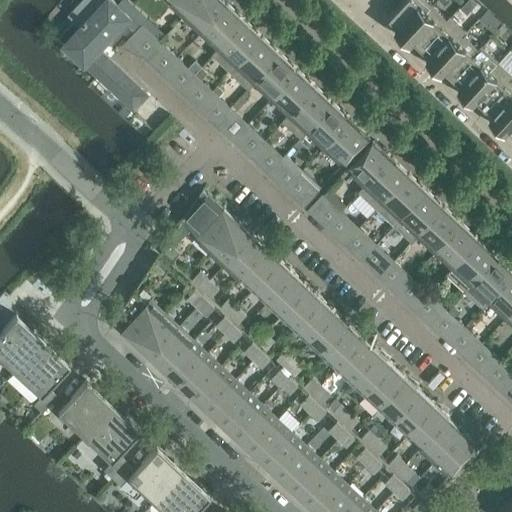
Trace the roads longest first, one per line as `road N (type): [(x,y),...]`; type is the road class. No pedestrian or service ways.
road 1 (residential): [(511,420),(211,139)]
road 2 (residential): [(133,227),(70,322),(271,511)]
road 3 (residential): [(511,152),(347,0)]
road 4 (residential): [(108,204),(0,107)]
